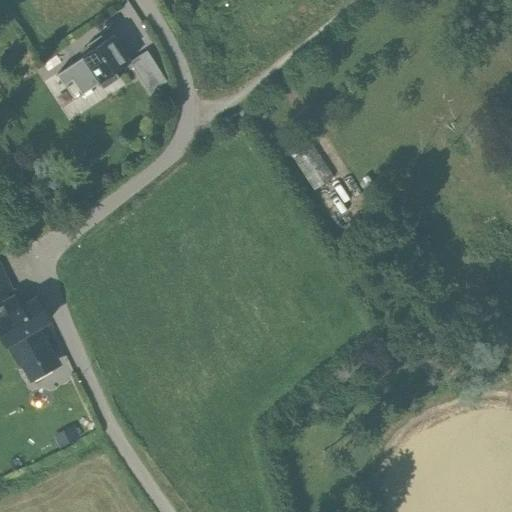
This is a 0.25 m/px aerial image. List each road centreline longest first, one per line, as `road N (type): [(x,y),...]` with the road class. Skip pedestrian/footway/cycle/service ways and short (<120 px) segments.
road 1 (unclassified): [(169,511),(115,432),(44,272),(54,246),(177,150),(182,80),(139,0)]
road 2 (track): [(354,0),(230,104),(185,119)]
